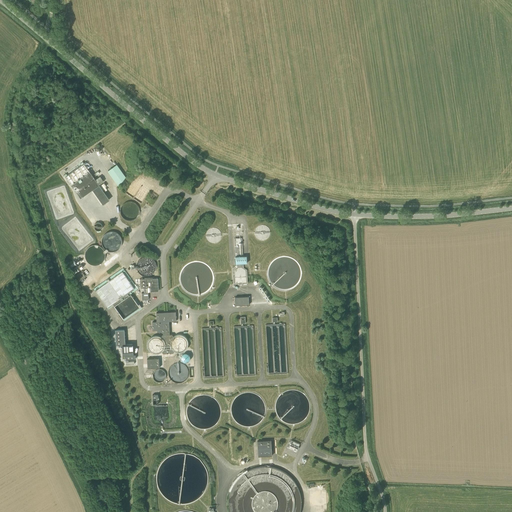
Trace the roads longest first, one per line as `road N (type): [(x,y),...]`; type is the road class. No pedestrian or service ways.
road 1 (tertiary): [(0,1),(201,169),(355,216)]
road 2 (unclassified): [(390,511),(365,446),(355,216)]
road 3 (tertiary): [(355,216),(511,210)]
